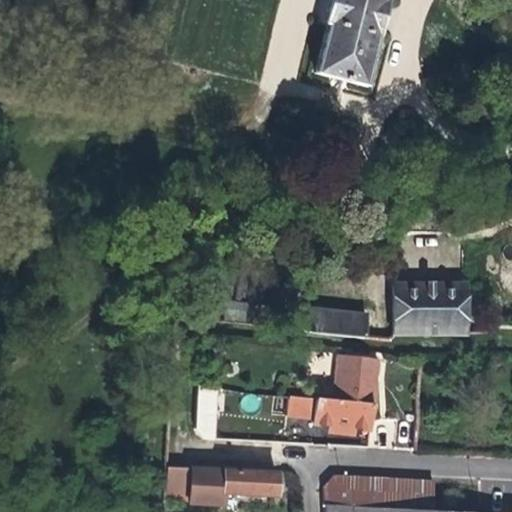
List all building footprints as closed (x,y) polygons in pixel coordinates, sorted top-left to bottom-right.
[(329,0),(311,75),(362,87),(376,32),(383,0),(329,0)] [(390,284),(391,335),(462,333),(461,283),(390,284)] [(306,307),(304,331),(319,333),(321,309),(306,307)] [(321,309),(319,333),(363,338),(365,313),(321,309)] [(332,400),(372,404),(374,379),(376,357),(336,353),(332,400)] [(214,387),(194,385),(193,428),(205,440),(234,442),(234,428),(212,426),(214,387)] [(308,424),(326,426),(350,428),(369,430),(372,404),(332,400),(287,397),(286,418),(307,420),(308,424)] [(349,438),(350,428),(326,426),(325,435),(332,436),(349,438)] [(274,496),(275,473),(161,468),(159,500),(221,504),(221,494),(252,495),(274,496)] [(461,511),(434,510),(436,480),(332,476),(319,491),(319,511),(461,511)]
